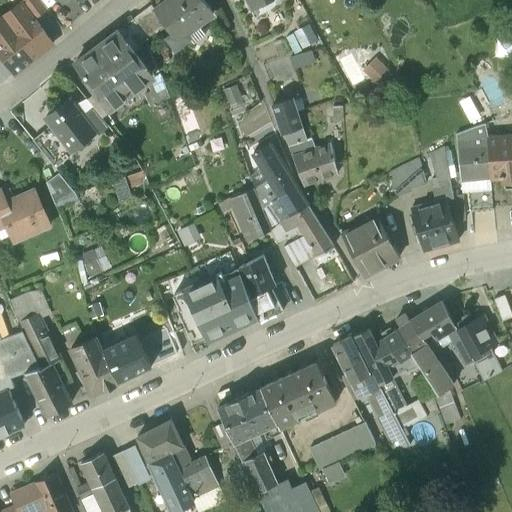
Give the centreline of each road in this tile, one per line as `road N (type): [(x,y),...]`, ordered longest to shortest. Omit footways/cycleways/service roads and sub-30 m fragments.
road 1 (residential): [(511,259),(465,267),(338,317),(0,468)]
road 2 (residential): [(121,0),(0,94)]
